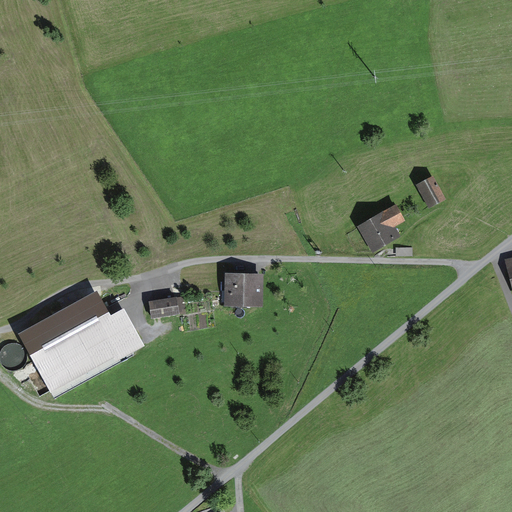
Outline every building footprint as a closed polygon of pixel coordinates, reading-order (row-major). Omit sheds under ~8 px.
[(449,197),(437,174),(420,183),(432,206),(449,197)] [(382,210),(359,223),(376,252),(397,237),(391,226),(408,216),(400,202),(382,210)] [(416,241),(402,239),(400,251),(414,253),(416,241)] [(266,273),(229,273),(229,304),(266,305),(266,273)] [(97,293),(17,337),(50,396),(142,345),(124,312),(111,319),(97,293)] [(180,296),(152,300),(154,317),(182,313),(180,296)]
